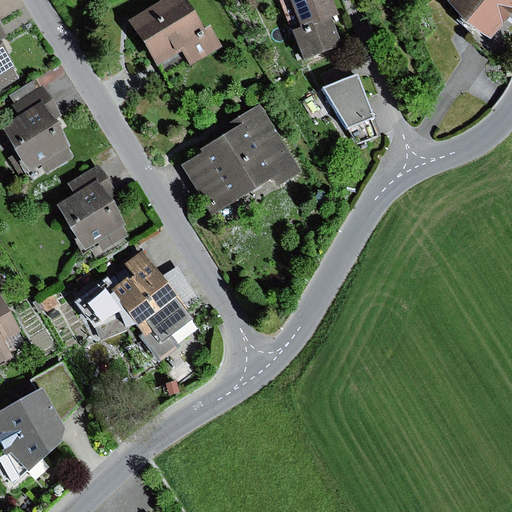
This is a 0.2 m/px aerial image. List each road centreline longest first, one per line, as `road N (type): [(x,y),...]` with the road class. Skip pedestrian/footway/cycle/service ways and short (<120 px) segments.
road 1 (residential): [(36,0),(264,370)]
road 2 (unclassified): [(264,370),(299,329),(352,231),(413,162)]
road 3 (unclassified): [(75,511),(155,440),(264,370)]
road 4 (residential): [(343,0),(413,162)]
